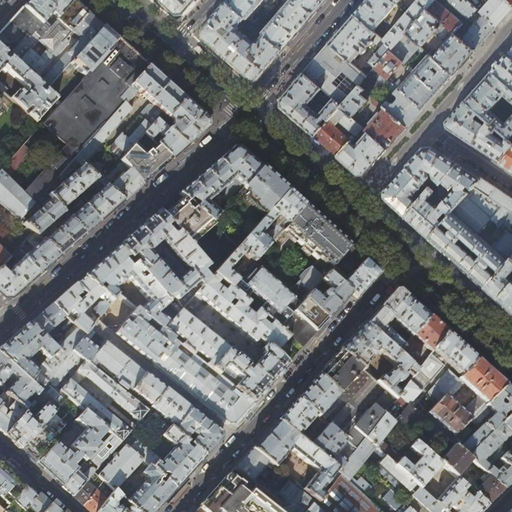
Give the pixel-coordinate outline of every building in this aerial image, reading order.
[(79,5),(73,0),(29,0),(1,31),(0,32),(0,49),(16,64),(31,77),(64,40),(71,32),(88,13),(79,5)] [(160,0),(175,13),(183,13),(194,0),(160,0)] [(247,19),(263,0),(227,0),(226,2),(244,17),(247,19)] [(305,25),(326,0),(290,0),(262,33),(263,34),(283,51),(305,25)] [(373,31),(396,4),(392,0),(366,0),(366,1),(354,14),(373,31)] [(416,0),(406,12),(416,21),(419,19),(424,13),(427,9),(435,0),(416,0)] [(464,23),(437,0),(435,0),(427,9),(454,33),(461,39),(470,30),(463,24),(464,23)] [(467,0),(447,0),(475,24),(483,15),(480,12),(467,0)] [(511,5),(506,0),(487,0),(489,2),(480,12),(483,15),(496,26),(504,17),(511,8),(511,5)] [(238,25),(244,17),(226,2),(213,16),(202,30),(202,33),(202,37),(214,47),(226,59),(246,36),(239,30),(239,28),(239,27),(238,25)] [(454,33),(427,9),(424,13),(427,16),(422,22),(419,19),(416,21),(414,24),(417,27),(413,32),(410,29),(406,33),(421,47),(422,47),(434,33),(445,43),(454,33)] [(416,21),(406,12),(385,37),(382,36),(380,38),(392,48),(406,33),(410,29),(414,24),(416,21)] [(95,19),(88,13),(71,32),(80,40),(68,53),(67,52),(43,79),(39,76),(68,43),(64,40),(31,77),(46,90),(103,26),(95,19)] [(380,38),(373,31),(354,14),(341,29),(329,44),(351,63),(361,52),(363,53),(367,48),(361,43),(361,39),(369,46),(371,44),(378,51),(369,62),(375,67),(381,61),(384,57),(392,48),(380,38)] [(483,15),(475,24),(470,30),(461,39),(474,51),(485,39),(496,26),(483,15)] [(46,90),(61,103),(118,39),(110,32),(103,26),(46,90)] [(405,64),(421,47),(406,33),(392,48),(384,57),(387,60),(384,63),(381,61),(375,67),(388,79),(403,62),(405,64)] [(474,51),(461,39),(454,33),(445,43),(435,55),(432,52),(430,52),(429,54),(452,75),(461,66),(474,51)] [(253,42),(246,36),(226,59),(238,69),(250,79),(250,80),(251,80),(252,81),(254,81),(255,81),(257,80),(258,79),(270,65),(283,51),(263,34),(257,41),(253,42)] [(149,67),(118,39),(61,103),(59,105),(42,123),(42,124),(44,126),(42,128),(45,131),(47,129),(65,145),(24,192),(35,203),(58,177),(74,159),(124,103),(119,99),(149,67)] [(367,76),(351,63),(329,44),(316,59),(303,73),(321,89),(333,99),(341,106),(359,85),(367,76)] [(0,89),(9,97),(15,91),(2,79),(0,79),(0,70),(3,67),(28,89),(26,93),(23,94),(20,91),(17,92),(11,99),(40,126),(42,124),(42,123),(38,119),(45,111),(44,111),(46,109),(47,109),(54,101),(59,105),(61,103),(46,90),(31,77),(16,64),(0,49),(0,89)] [(429,54),(416,69),(412,65),(408,69),(413,73),(403,83),(399,80),(395,84),(422,109),(437,93),(452,75),(429,54)] [(511,60),(505,54),(496,66),(490,71),(511,90),(511,60)] [(166,75),(152,63),(149,67),(162,79),(166,75)] [(149,67),(119,99),(124,103),(74,159),(79,163),(82,167),(97,179),(100,182),(104,178),(105,177),(100,172),(101,168),(98,165),(94,167),(86,160),(132,110),(126,105),(138,91),(152,104),(151,106),(151,105),(147,105),(108,149),(117,158),(115,160),(118,163),(120,160),(145,133),(157,120),(162,124),(164,122),(168,118),(185,99),(168,84),(162,79),(149,67)] [(395,84),(388,79),(375,67),(369,74),(392,96),(395,93),(398,96),(398,99),(394,103),(391,104),(388,101),(383,106),(385,108),(406,127),(414,118),(422,109),(395,84)] [(477,86),(464,101),(478,113),(487,121),(496,129),(505,138),(508,140),(511,137),(511,90),(490,71),(477,86)] [(311,101),(321,89),(303,73),(291,87),(280,99),(281,107),(296,121),(314,136),(322,127),(319,124),(326,116),(329,119),(339,108),(341,106),(333,99),(325,108),(321,104),(314,111),(307,105),(310,103),(311,104),(313,102),(311,101)] [(364,90),(359,85),(341,106),(339,108),(351,118),(367,100),(361,94),(364,90)] [(194,107),(185,99),(168,118),(172,122),(173,127),(169,131),(186,147),(197,138),(209,128),(209,120),(194,107)] [(478,113),(464,101),(445,122),(447,128),(458,135),(472,145),(484,126),(474,120),(473,117),(478,113)] [(375,162),(386,149),(365,131),(351,118),(339,108),(329,119),(322,127),(314,136),(358,175),(363,175),(375,162)] [(396,138),(406,127),(385,108),(380,114),(378,112),(368,123),(370,125),(365,131),(386,149),(396,138)] [(186,147),(169,131),(163,126),(162,124),(157,120),(145,133),(173,159),(178,154),(186,147)] [(487,121),(484,126),(472,145),(485,153),(499,162),(511,143),(508,140),(505,138),(503,142),(493,135),(496,129),(487,121)] [(142,185),(148,181),(163,168),(173,159),(145,133),(120,160),(142,185)] [(511,143),(499,162),(511,170),(511,143)] [(24,144),(0,170),(21,189),(26,184),(12,172),(31,150),(24,144)] [(179,193),(185,198),(212,223),(219,215),(214,209),(215,207),(216,204),(215,201),(213,198),(224,189),(227,190),(231,191),(234,189),(240,183),(244,186),(261,167),(239,147),(232,147),(207,169),(179,193)] [(416,155),(406,166),(424,183),(429,177),(428,172),(432,173),(432,180),(439,184),(441,182),(457,164),(442,155),(430,147),(423,148),(416,155)] [(61,180),(79,163),(74,159),(58,177),(61,180)] [(142,185),(120,160),(118,163),(110,172),(114,175),(118,172),(121,176),(112,184),(104,178),(100,182),(106,187),(123,202),(132,195),(142,185)] [(469,172),(457,164),(441,182),(450,190),(454,185),(455,186),(455,187),(454,187),(454,188),(455,188),(455,189),(444,201),(454,210),(480,180),(469,172)] [(427,185),(424,183),(406,166),(393,180),(383,192),(383,198),(393,207),(404,217),(415,203),(412,200),(415,196),(414,194),(420,187),(425,192),(429,187),(427,185)] [(62,210),(97,179),(82,167),(49,195),(52,199),(62,210)] [(248,235),(288,190),(275,179),(261,167),(244,186),(225,207),(230,212),(227,216),(248,235)] [(0,203),(19,220),(20,220),(22,217),(35,203),(24,192),(21,189),(0,170),(0,203)] [(511,197),(482,178),(480,180),(454,210),(449,215),(447,218),(429,238),(457,264),(484,288),(511,257),(511,255),(511,234),(506,230),(506,231),(492,248),(477,235),(491,219),(497,224),(496,225),(499,228),(502,225),(499,222),(502,219),(504,222),(510,227),(511,225),(511,197)] [(109,215),(123,202),(106,187),(96,195),(92,191),(86,196),(90,200),(86,204),(82,199),(80,201),(80,202),(99,223),(109,215)] [(434,191),(431,189),(429,187),(425,192),(415,203),(404,217),(417,228),(429,238),(447,218),(444,215),(446,213),(449,215),(454,210),(444,201),(441,204),(439,201),(436,204),(439,207),(436,209),(426,201),(434,191)] [(274,241),(305,206),(297,199),(288,190),(248,235),(238,246),(214,273),(221,280),(230,287),(232,288),(238,280),(231,273),(230,273),(228,275),(227,274),(226,272),(227,271),(228,271),(245,252),(244,249),(246,248),(248,249),(249,250),(247,252),(247,255),(255,262),(274,241)] [(173,208),(164,216),(171,224),(178,232),(209,267),(214,273),(238,246),(212,223),(185,198),(173,208)] [(52,199),(26,221),(22,217),(20,220),(29,228),(33,232),(61,256),(70,249),(84,236),(65,215),(62,210),(52,199)] [(71,210),(65,215),(84,236),(92,229),(99,223),(80,202),(72,209),(74,210),(77,207),(79,210),(75,214),(71,210)] [(317,261),(320,257),(333,268),(334,266),(337,263),(351,247),(322,221),(305,206),(274,241),(281,247),(290,237),(317,261)] [(178,232),(173,236),(166,228),(171,224),(164,216),(159,211),(136,231),(120,245),(129,256),(131,258),(135,255),(142,262),(138,266),(144,272),(148,277),(169,301),(174,297),(179,302),(177,304),(175,302),(172,305),(173,307),(179,313),(210,279),(204,272),(209,267),(178,232)] [(26,240),(33,232),(29,228),(9,251),(13,255),(16,251),(18,249),(26,240)] [(49,267),(61,256),(33,232),(26,240),(35,248),(26,256),(18,249),(16,251),(39,276),(49,267)] [(129,256),(120,245),(105,258),(84,276),(113,301),(118,294),(115,289),(128,277),(149,301),(138,310),(158,326),(160,328),(163,330),(169,323),(162,317),(160,318),(157,314),(170,303),(169,301),(148,277),(143,281),(139,276),(144,272),(138,266),(136,263),(131,267),(125,260),(129,256)] [(333,268),(328,273),(351,293),(357,298),(364,290),(378,275),(378,271),(351,247),(337,263),(344,270),(345,269),(351,274),(348,278),(334,266),(333,268)] [(0,268),(1,268),(4,264),(9,259),(10,258),(0,248),(0,268)] [(8,274),(1,268),(0,268),(0,295),(4,300),(11,300),(23,290),(39,276),(16,251),(13,255),(11,257),(18,263),(11,269),(11,272),(8,274)] [(305,299),(318,284),(322,280),(328,273),(333,268),(320,257),(317,261),(288,293),(254,263),(238,280),(232,288),(250,304),(259,311),(279,328),(293,312),(305,299)] [(511,258),(511,257),(484,288),(492,295),(497,299),(511,282),(511,281),(510,280),(511,277),(511,258)] [(185,341),(182,345),(193,355),(197,351),(208,360),(205,364),(253,402),(272,381),(288,363),(276,353),(290,337),(279,328),(259,311),(254,317),(245,309),(250,304),(232,288),(230,287),(225,292),(216,286),(221,280),(214,273),(210,279),(179,313),(172,320),(169,323),(163,330),(168,335),(172,331),(185,341)] [(328,273),(322,280),(333,290),(331,293),(330,292),(329,291),(328,291),(327,292),(326,292),(325,293),(324,294),(324,295),(324,297),(321,300),(314,294),(321,286),(318,284),(305,299),(327,319),(339,306),(351,293),(328,273)] [(113,301),(84,276),(68,290),(52,304),(85,335),(90,329),(92,326),(82,316),(100,296),(105,301),(103,302),(100,302),(93,310),(100,316),(113,301)] [(511,282),(497,299),(505,306),(511,312),(511,282)] [(430,316),(415,303),(399,289),(394,289),(375,311),(363,323),(397,354),(430,316)] [(118,294),(113,301),(100,316),(98,320),(116,334),(136,308),(118,294)] [(327,319),(305,299),(293,312),(315,332),(320,327),(327,319)] [(42,313),(29,324),(49,342),(54,339),(49,332),(58,324),(67,333),(54,347),(67,359),(85,335),(52,304),(42,313)] [(172,320),(179,313),(173,307),(167,312),(167,316),(172,320)] [(138,310),(136,308),(116,334),(141,354),(153,364),(173,339),(168,335),(163,330),(160,328),(155,335),(143,326),(146,322),(155,329),(158,326),(138,310)] [(293,312),(279,328),(290,337),(302,348),(308,341),(315,332),(293,312)] [(440,326),(430,316),(397,354),(412,367),(414,364),(413,363),(420,355),(415,351),(422,343),(432,352),(447,332),(440,326)] [(417,371),(412,367),(397,354),(363,323),(356,332),(340,350),(395,399),(398,395),(400,393),(393,387),(396,383),(396,384),(397,384),(398,384),(403,378),(403,377),(403,376),(402,376),(406,372),(412,377),(417,371)] [(67,359),(54,347),(49,342),(29,324),(13,338),(0,349),(0,355),(41,391),(49,381),(55,386),(77,360),(78,357),(85,362),(87,364),(98,350),(85,340),(92,331),(90,329),(85,335),(67,359)] [(447,332),(432,352),(417,371),(412,377),(410,380),(402,391),(400,393),(398,395),(409,406),(411,408),(413,405),(411,403),(447,363),(462,376),(477,359),(462,345),(447,332)] [(182,345),(173,339),(153,364),(228,424),(234,424),(246,410),(253,402),(205,364),(193,355),(182,345)] [(105,341),(102,346),(98,350),(87,364),(148,411),(166,390),(105,341)] [(303,391),(297,398),(356,449),(365,438),(383,414),(395,399),(340,350),(336,354),(303,391)] [(0,387),(2,389),(5,386),(6,387),(8,384),(5,380),(8,378),(14,383),(6,393),(9,396),(10,397),(25,410),(29,406),(25,402),(30,396),(34,399),(41,391),(0,355),(0,387)] [(491,371),(477,359),(462,376),(458,379),(444,395),(427,413),(454,437),(470,421),(506,385),(491,371)] [(87,364),(85,362),(61,391),(67,397),(84,411),(107,431),(111,434),(120,443),(127,435),(129,433),(76,388),(84,377),(141,420),(148,411),(87,364)] [(433,386),(444,395),(458,379),(447,370),(433,386)] [(399,389),(402,391),(410,380),(408,378),(399,389)] [(61,391),(55,386),(49,381),(41,391),(34,399),(29,406),(25,410),(6,435),(14,442),(21,449),(52,414),(62,403),(67,397),(61,391)] [(511,389),(506,385),(470,421),(475,426),(491,411),(494,414),(461,446),(453,438),(449,441),(454,445),(467,457),(511,412),(511,389)] [(190,410),(166,390),(148,411),(158,419),(160,418),(152,411),(153,409),(176,428),(190,410)] [(0,408),(10,397),(9,396),(7,398),(2,394),(0,396),(0,408)] [(6,435),(25,410),(10,397),(0,408),(0,430),(5,435),(6,435)] [(286,410),(277,421),(321,456),(325,452),(332,458),(329,462),(339,471),(352,455),(356,449),(297,398),(286,410)] [(447,439),(411,408),(409,406),(394,423),(405,433),(414,424),(439,447),(447,439)] [(220,433),(190,410),(176,428),(173,431),(185,440),(191,432),(191,433),(193,435),(194,436),(195,436),(196,437),(190,444),(205,456),(213,447),(221,438),(220,433)] [(84,411),(74,421),(85,430),(69,447),(73,451),(69,456),(55,443),(37,463),(49,474),(63,486),(76,471),(72,467),(80,458),(85,462),(100,446),(96,442),(107,431),(84,411)] [(511,412),(467,457),(471,460),(484,472),(486,473),(499,460),(509,450),(506,447),(502,447),(499,450),(497,448),(511,434),(511,440),(509,443),(509,446),(511,448),(511,447),(511,412)] [(64,425),(52,414),(21,449),(28,456),(36,463),(37,463),(55,443),(56,442),(52,439),(64,425)] [(394,423),(383,414),(365,438),(375,447),(394,423)] [(257,443),(252,449),(274,466),(275,467),(280,462),(285,465),(290,459),(286,455),(290,450),(317,471),(303,489),(316,499),(319,502),(329,489),(325,486),(329,481),(333,483),(341,473),(339,471),(329,462),(321,456),(277,421),(257,443)] [(165,481),(175,489),(190,473),(205,456),(190,444),(185,440),(173,431),(166,426),(160,434),(172,446),(174,446),(177,448),(176,451),(173,449),(159,464),(157,462),(151,469),(159,476),(162,472),(169,477),(165,481)] [(111,453),(120,443),(111,434),(100,446),(85,462),(76,471),(63,486),(62,487),(65,490),(72,496),(85,482),(93,473),(97,469),(111,453)] [(127,435),(120,443),(142,461),(148,466),(151,469),(157,462),(158,460),(127,435)] [(364,461),(375,447),(365,438),(356,449),(352,455),(369,471),(371,469),(369,467),(370,466),(364,461)] [(420,489),(442,466),(438,462),(415,442),(409,448),(420,458),(411,468),(401,459),(382,442),(377,449),(385,457),(420,489)] [(120,443),(111,453),(113,455),(110,458),(112,460),(101,472),(97,469),(93,473),(103,482),(113,491),(114,491),(142,461),(120,443)] [(471,460),(467,457),(454,445),(438,462),(442,466),(456,478),(487,506),(500,493),(504,490),(486,473),(484,472),(474,484),(464,476),(461,476),(460,472),(471,460)] [(511,447),(511,448),(509,450),(499,460),(511,470),(511,447)] [(274,466),(252,449),(234,469),(247,479),(241,485),(275,511),(303,511),(313,500),(299,489),(289,482),(283,489),(279,486),(275,490),(279,493),(284,503),(280,504),(279,502),(252,480),(265,465),(271,470),(274,466)] [(352,455),(339,471),(341,473),(382,511),(388,511),(352,478),(358,470),(385,495),(382,499),(392,509),(395,509),(402,501),(369,471),(352,455)] [(430,511),(445,511),(435,502),(420,489),(385,457),(375,468),(393,486),(393,487),(400,493),(404,489),(411,496),(412,495),(430,511)] [(511,470),(499,460),(486,473),(504,490),(511,483),(511,482),(511,470)] [(0,463),(0,508),(3,511),(13,500),(18,495),(18,496),(26,487),(4,468),(1,464),(0,463)] [(154,511),(161,505),(175,489),(165,481),(159,476),(151,469),(148,466),(141,474),(146,480),(126,502),(130,506),(136,511),(154,511)] [(382,511),(341,473),(333,483),(329,489),(319,502),(316,499),(312,504),(321,511),(382,511)] [(220,484),(198,508),(202,511),(243,511),(247,507),(253,511),(275,511),(241,485),(228,475),(220,484)] [(456,478),(435,502),(445,511),(481,511),(487,506),(456,478)] [(96,491),(85,482),(72,496),(76,499),(83,506),(96,491)] [(18,496),(18,495),(13,500),(24,511),(29,505),(37,497),(30,491),(26,487),(18,496)] [(97,511),(106,500),(96,491),(83,506),(87,509),(89,511),(97,511)] [(121,497),(114,491),(113,491),(106,500),(97,511),(136,511),(130,506),(127,509),(127,511),(126,511),(124,511),(119,507),(116,507),(115,504),(121,497)] [(40,493),(37,497),(29,505),(35,511),(43,511),(51,504),(47,500),(40,493)]
